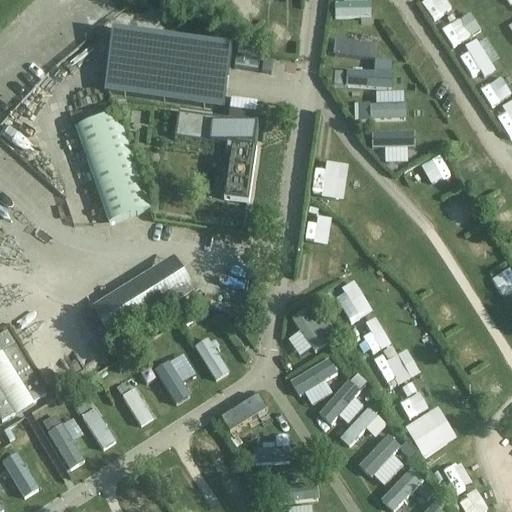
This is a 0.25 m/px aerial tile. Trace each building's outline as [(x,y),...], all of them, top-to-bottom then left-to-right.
[(109,0),(97,0),(107,11),(114,4),(109,0)] [(341,0),(342,10),(366,10),(366,0),(341,0)] [(456,39),(473,27),(460,8),(443,19),(456,39)] [(344,46),(379,47),(380,34),(344,32),(344,46)] [(153,104),(163,43),(113,35),(104,96),(153,104)] [(474,68),(494,53),(481,37),(462,52),(474,68)] [(224,114),(233,53),(163,43),(153,104),(224,114)] [(395,81),(396,66),(359,64),(358,78),(395,81)] [(482,83),(492,101),(511,88),(511,85),(503,70),(482,83)] [(335,75),(334,88),(342,88),(343,76),(335,75)] [(409,94),(374,95),(374,112),(410,111),(409,94)] [(511,126),(511,99),(500,108),(511,126)] [(258,133),(247,131),(248,125),(229,122),(230,113),(229,112),(228,123),(178,116),(174,141),(236,150),(232,174),(231,174),(230,176),(221,175),(221,176),(227,177),(223,202),(247,206),(258,133)] [(150,213),(117,117),(75,132),(108,227),(150,213)] [(422,123),(382,123),(383,137),(422,137),(422,123)] [(16,151),(35,144),(30,126),(11,132),(16,151)] [(425,156),(434,175),(456,165),(447,145),(425,156)] [(387,188),(402,169),(386,156),(371,175),(387,188)] [(470,187),(460,194),(473,215),(483,208),(470,187)] [(358,237),(369,240),(373,223),(362,220),(358,237)] [(496,230),(478,236),(485,258),(504,251),(496,230)] [(429,251),(411,264),(423,282),(442,269),(429,251)] [(111,346),(194,294),(172,259),(90,311),(111,346)] [(247,287),(251,275),(236,270),(232,282),(247,287)] [(295,312),(304,322),(299,326),(314,345),(331,332),(307,302),(295,312)] [(255,317),(258,314),(253,307),(250,309),(255,317)] [(189,315),(179,321),(183,329),(194,323),(189,315)] [(198,338),(219,370),(233,361),(212,329),(198,338)] [(31,403),(33,405),(46,397),(7,334),(0,338),(0,421),(2,424),(15,416),(13,414),(31,403)] [(471,338),(462,343),(471,360),(480,356),(471,338)] [(183,347),(172,354),(191,388),(203,381),(183,347)] [(294,371),(301,384),(340,362),(333,349),(294,371)] [(147,373),(138,379),(143,386),(151,380),(147,373)] [(357,379),(349,386),(357,396),(365,389),(357,379)] [(134,423),(146,417),(130,384),(118,390),(134,423)] [(224,407),(232,420),(270,397),(263,384),(224,407)] [(118,393),(109,399),(112,404),(121,398),(118,393)] [(104,439),(118,432),(101,399),(87,407),(104,439)] [(375,406),(370,411),(375,416),(381,411),(375,406)] [(68,410),(56,416),(75,459),(87,453),(68,410)] [(54,419),(42,426),(46,434),(58,426),(54,419)] [(390,427),(363,450),(372,460),(398,437),(390,427)] [(234,437),(229,441),(236,450),(241,446),(234,437)] [(290,449),(290,438),(258,438),(258,449),(290,449)] [(405,445),(399,452),(408,461),(415,454),(405,445)] [(2,455),(23,491),(37,483),(17,447),(2,455)] [(406,486),(418,477),(405,458),(381,475),(390,488),(402,480),(406,486)] [(266,471),(253,481),(258,487),(271,478),(266,471)] [(317,491),(317,477),(297,478),(297,491),(317,491)] [(424,489),(419,495),(428,503),(433,497),(424,489)] [(480,497),(464,506),(467,511),(487,511),(488,511),(480,497)]
